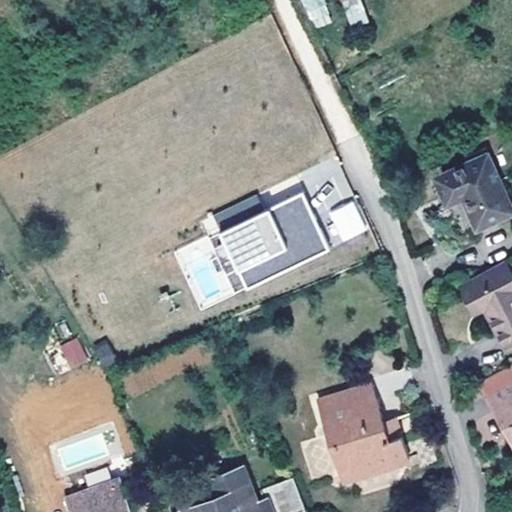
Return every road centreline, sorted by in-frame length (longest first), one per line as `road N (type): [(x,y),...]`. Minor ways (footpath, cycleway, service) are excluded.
road 1 (residential): [(470,511),(396,247)]
road 2 (track): [(284,0),(396,247)]
